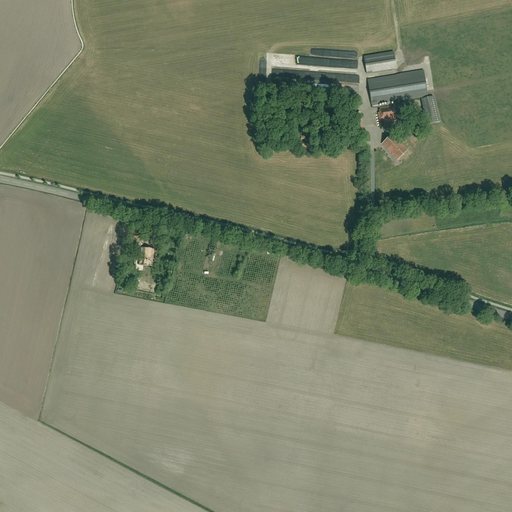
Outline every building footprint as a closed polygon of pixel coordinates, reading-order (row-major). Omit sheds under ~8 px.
[(397,69),(394,52),(364,57),(367,74),(397,69)] [(396,74),(397,75),(368,80),(371,105),(372,105),(372,109),(379,107),(379,104),(400,100),(401,101),(428,97),(424,70),(396,74)] [(359,80),(360,73),(344,71),(344,75),(353,76),(353,77),(357,77),(357,79),(359,80)] [(433,96),(421,99),(427,124),(439,121),(433,96)] [(379,121),(383,121),(384,127),(394,125),(393,119),(397,118),(396,110),(378,113),(379,121)] [(397,160),(407,150),(391,134),(382,144),(397,160)] [(133,231),(132,241),(143,242),(144,232),(133,231)] [(142,253),(139,264),(154,268),(157,256),(142,253)]
